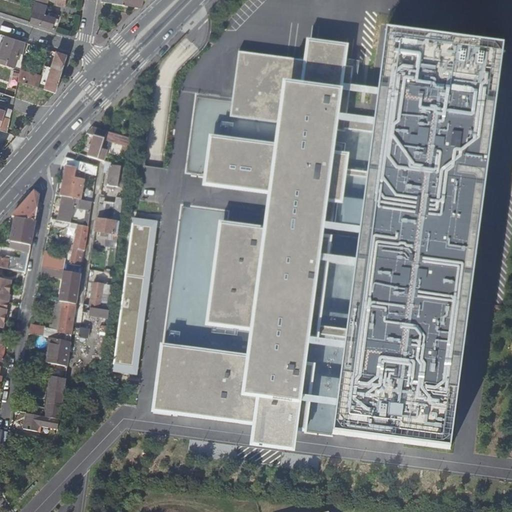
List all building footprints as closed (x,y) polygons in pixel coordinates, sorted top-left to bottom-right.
[(34,0),(30,22),(53,29),(56,18),(55,18),(49,16),(44,14),(48,0),(47,0),(34,0)] [(101,0),(101,2),(143,8),(143,0),(101,0)] [(503,46),(386,31),(379,87),(378,93),(375,116),(373,131),(361,226),(360,233),(357,258),(356,266),(346,343),(345,349),(338,401),(337,406),(334,435),(451,450),(503,46)] [(13,45),(24,49),(26,42),(6,35),(0,53),(0,57),(8,60),(6,64),(15,67),(20,52),(12,50),(13,45)] [(249,445),(291,451),(293,441),(295,429),(305,431),(309,403),(337,406),(338,401),(309,397),(316,345),(345,349),(346,343),(317,338),(328,262),(356,266),(357,258),(329,254),(332,229),(360,233),(361,226),(333,223),(345,128),(373,131),(375,116),(348,112),(351,89),(378,93),(379,87),(351,83),(354,67),(343,66),(346,43),(309,37),(305,60),(239,52),(229,117),(274,123),(273,143),(208,134),(202,183),(265,192),(261,228),(219,222),(204,324),(249,331),(245,356),(161,345),(153,411),(252,423),(251,435),(249,445)] [(56,92),(67,55),(57,52),(45,88),(56,92)] [(20,69),(18,79),(35,85),(38,75),(20,69)] [(0,129),(7,131),(8,125),(2,123),(6,110),(0,108),(0,129)] [(120,135),(93,127),(88,134),(95,136),(89,156),(98,159),(100,153),(103,154),(105,150),(101,149),(104,139),(118,143),(120,135)] [(10,132),(7,131),(0,129),(0,137),(7,139),(10,132)] [(67,157),(63,164),(67,165),(78,167),(77,169),(82,171),(83,162),(67,157)] [(82,171),(97,175),(98,166),(83,162),(82,171)] [(126,183),(128,168),(124,167),(111,164),(110,172),(108,185),(125,188),(126,183)] [(63,196),(83,199),(87,179),(76,177),(77,169),(78,167),(67,165),(61,195),(63,196)] [(25,242),(32,243),(41,196),(36,191),(33,193),(14,215),(17,216),(12,240),(19,241),(25,242)] [(89,226),(90,217),(93,201),(83,199),(63,196),(59,220),(71,223),(74,207),(79,207),(80,205),(88,206),(85,225),(89,226)] [(121,222),(124,198),(118,197),(117,201),(116,205),(106,203),(106,199),(106,197),(101,196),(98,218),(117,221),(121,222)] [(158,220),(132,217),(112,372),(137,375),(158,220)] [(115,234),(117,221),(98,218),(96,231),(115,234)] [(85,250),(89,226),(85,225),(79,224),(71,263),(81,265),(83,250),(85,250)] [(118,248),(119,240),(107,238),(106,246),(118,248)] [(25,245),(20,270),(27,272),(32,243),(25,242),(25,245)] [(0,266),(17,270),(19,258),(12,257),(11,258),(0,255),(0,266)] [(66,259),(50,256),(48,267),(64,270),(66,259)] [(66,279),(68,271),(64,270),(48,267),(43,266),(41,274),(66,279)] [(69,302),(77,303),(82,273),(79,273),(74,272),(69,302)] [(0,273),(0,299),(10,302),(12,293),(10,293),(13,279),(4,277),(1,277),(1,274),(0,273)] [(89,305),(101,306),(104,284),(93,282),(89,305)] [(0,299),(0,326),(4,327),(7,310),(9,310),(11,302),(10,302),(0,299)] [(60,332),(65,302),(59,301),(56,328),(53,328),(52,330),(56,331),(60,332)] [(72,341),(77,305),(77,304),(65,302),(60,332),(56,331),(52,330),(35,327),(34,334),(49,337),(52,337),(72,341)] [(90,315),(109,318),(110,310),(91,307),(90,315)] [(89,338),(90,328),(81,327),(80,337),(89,338)] [(48,362),(68,366),(72,341),(52,337),(49,360),(48,362)] [(52,376),(66,378),(67,371),(51,368),(49,375),(52,376)] [(60,419),(64,392),(66,378),(52,376),(50,391),(55,392),(54,399),(49,398),(48,408),(26,404),(24,412),(60,419)] [(47,425),(59,427),(60,420),(31,414),(28,430),(39,432),(41,422),(48,423),(47,425)] [(4,431),(1,446),(10,447),(13,432),(11,432),(4,431)]
